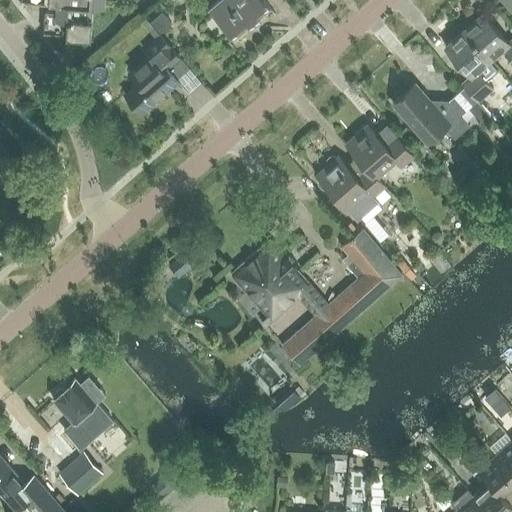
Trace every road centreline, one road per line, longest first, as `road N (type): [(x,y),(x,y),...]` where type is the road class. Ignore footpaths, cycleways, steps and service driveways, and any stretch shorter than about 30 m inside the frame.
road 1 (residential): [(116,234),(386,0)]
road 2 (residential): [(116,234),(88,192),(72,132),(0,35)]
road 3 (residential): [(116,234),(0,337)]
